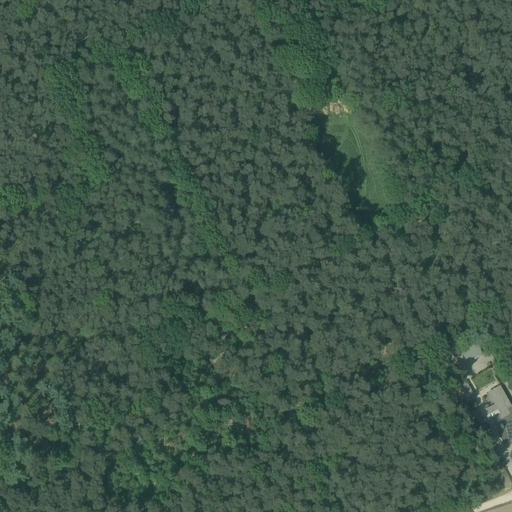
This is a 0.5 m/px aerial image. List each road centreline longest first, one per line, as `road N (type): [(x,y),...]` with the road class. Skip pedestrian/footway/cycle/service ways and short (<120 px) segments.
road 1 (track): [(5,80),(99,238),(126,318),(164,356),(249,302)]
road 2 (track): [(249,302),(100,0)]
road 3 (track): [(249,302),(511,161)]
road 4 (track): [(334,511),(249,302)]
